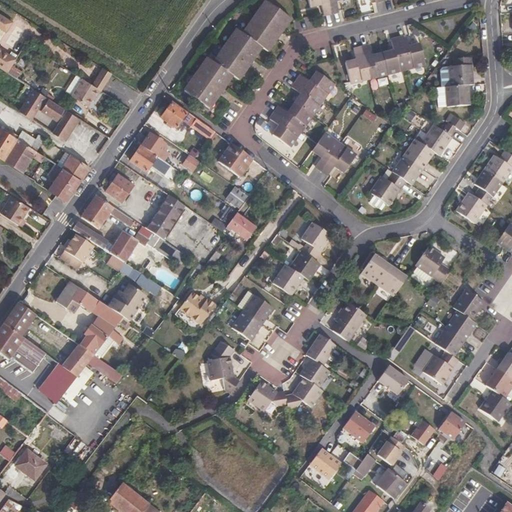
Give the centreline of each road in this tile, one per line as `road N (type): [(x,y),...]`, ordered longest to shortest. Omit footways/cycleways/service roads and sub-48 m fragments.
road 1 (residential): [(370,237),(238,133),(302,41),(463,0)]
road 2 (tertiary): [(0,311),(225,0)]
road 3 (residential): [(323,444),(385,360),(364,359),(307,319)]
road 4 (residential): [(499,81),(490,124),(427,216)]
